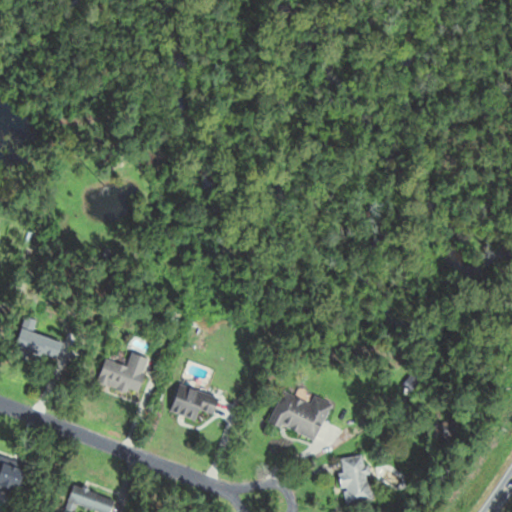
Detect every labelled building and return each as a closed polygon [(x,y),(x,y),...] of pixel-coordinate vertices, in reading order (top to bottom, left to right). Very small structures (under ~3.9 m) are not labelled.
[(70,343),(23,329),(17,348),(63,363),(70,343)] [(106,358),(99,381),(141,394),(153,358),(134,352),(129,365),(106,358)] [(205,408),(214,414),(221,403),(187,382),(171,408),(195,422),(205,408)] [(334,403),(299,386),(295,394),(285,389),(271,420),(316,442),(334,403)] [(462,438),(462,421),(445,421),(445,438),(462,438)] [(374,500),(366,454),(340,458),(348,504),(374,500)] [(28,473),(0,460),(0,492),(16,499),(28,473)]
